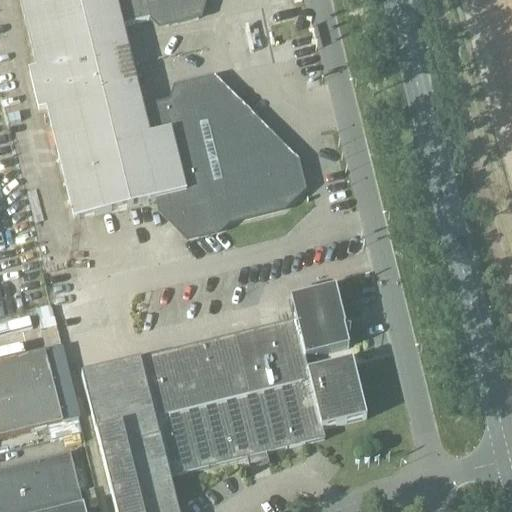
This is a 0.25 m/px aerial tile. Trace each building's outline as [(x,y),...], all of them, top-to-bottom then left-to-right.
[(36,71),(115,52),(121,28),(150,21),(156,15),(168,27),(197,19),(193,1),(195,0),(18,0),(36,71)] [(46,110),(73,222),(157,201),(160,215),(186,239),(217,232),(227,224),(281,210),(302,190),(295,164),(283,167),(278,147),(267,150),(262,131),(250,134),(245,114),(233,117),(229,98),(217,101),(212,81),(182,88),(178,103),(169,101),(141,108),(122,87),(120,87),(112,56),(114,55),(115,52),(36,71),(28,73),(38,112),(46,110)] [(334,290),(290,301),(296,324),(305,361),(348,350),(343,329),(330,328),(334,290)] [(121,367),(81,377),(114,511),(177,511),(169,480),(246,461),(248,468),(267,464),(268,463),(266,456),(325,442),(322,432),(366,421),(352,363),(308,374),(305,361),(296,324),(121,367)] [(65,374),(76,374),(75,340),(63,341),(65,374)] [(0,363),(0,440),(64,424),(46,352),(0,363)] [(0,511),(72,511),(83,510),(70,455),(0,472),(0,511)]
